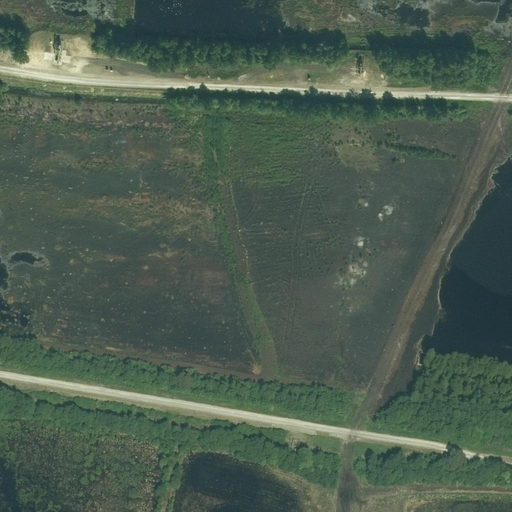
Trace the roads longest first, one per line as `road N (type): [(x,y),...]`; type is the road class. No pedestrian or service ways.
road 1 (track): [(511,463),(443,444),(0,373)]
road 2 (track): [(0,60),(511,90)]
road 3 (track): [(443,444),(384,464),(300,449)]
